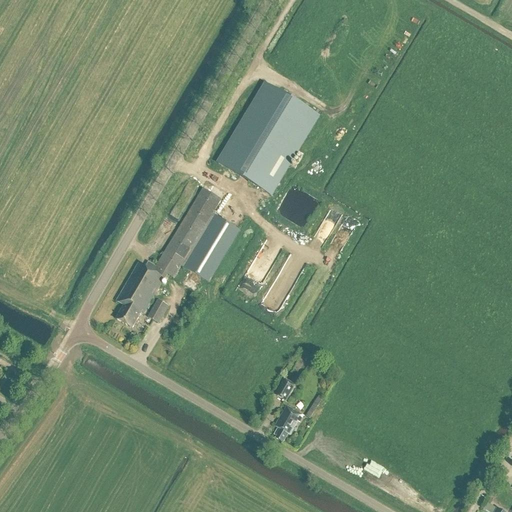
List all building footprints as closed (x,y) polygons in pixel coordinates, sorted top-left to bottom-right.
[(271,196),(318,117),(266,86),(218,165),(271,196)] [(148,264),(146,268),(139,264),(117,303),(124,307),(116,320),(132,330),(142,314),(144,316),(165,280),(168,276),(174,279),(181,268),(208,284),(239,232),(212,216),(221,201),(203,190),(156,268),(148,264)] [(169,307),(157,301),(147,318),(159,325),(169,307)] [(128,339),(132,333),(126,329),(122,335),(128,339)] [(296,387),(285,380),(275,397),(286,404),(296,387)] [(300,423),(304,416),(287,407),(275,427),(278,429),(274,435),(277,436),(275,439),(283,444),(288,435),(290,436),(298,422),(300,423)] [(396,511),(415,511),(418,505),(400,500),(396,511)]
